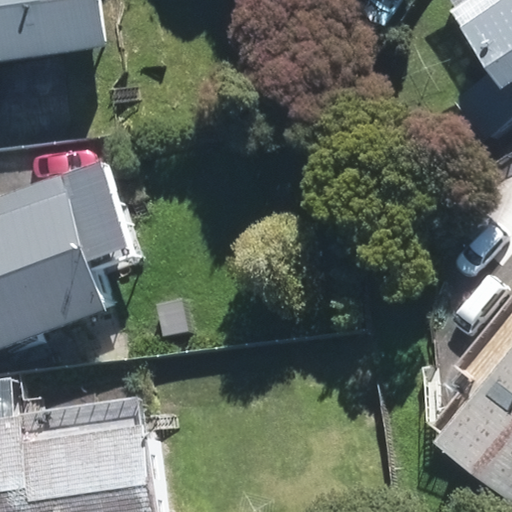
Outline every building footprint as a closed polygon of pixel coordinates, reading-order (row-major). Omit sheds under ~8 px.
[(66,0),(0,0),(0,65),(128,50),(121,0),(96,0),(67,4),(66,0)] [(504,77),(461,105),(490,148),(511,133),(511,18),(479,41),(504,77)] [(18,208),(0,214),(0,342),(129,302),(115,258),(154,246),(127,162),(15,197),(18,208)] [(494,391),(452,444),(511,491),(511,336),(478,379),(494,391)] [(42,434),(0,438),(0,511),(185,511),(177,441),(45,457),(42,434)]
